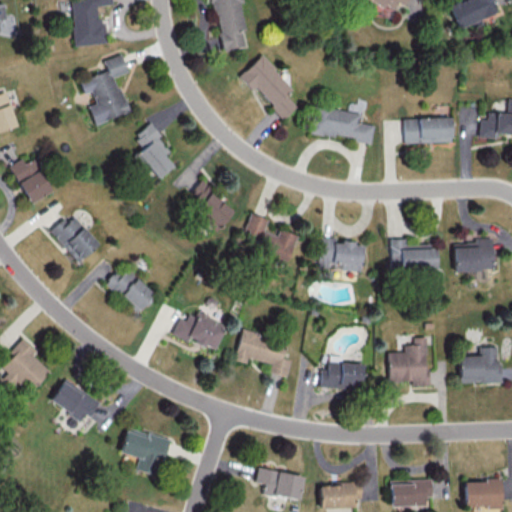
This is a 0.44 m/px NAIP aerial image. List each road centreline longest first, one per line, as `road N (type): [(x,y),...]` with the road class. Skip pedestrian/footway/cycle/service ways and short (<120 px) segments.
road 1 (residential): [(0,247),(60,316),(208,406),(295,430),(511,429)]
road 2 (residential): [(163,0),(183,77),(218,129),(259,162),(358,190),(471,185),(511,195)]
